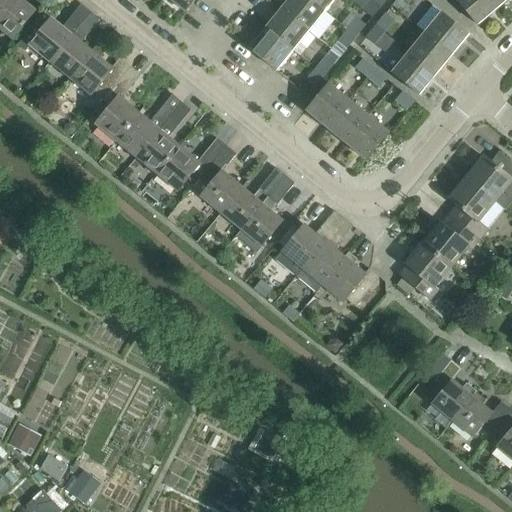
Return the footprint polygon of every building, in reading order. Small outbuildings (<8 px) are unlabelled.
[(7,0),(0,9),(0,29),(12,39),(35,11),(22,1),(22,0),(7,0)] [(169,0),(185,12),(195,0),(169,0)] [(325,12),(309,0),(288,0),(281,10),(308,32),(325,12)] [(334,0),(309,0),(325,12),(334,0)] [(387,0),(370,0),(368,3),(378,11),(387,0)] [(489,0),(455,0),(477,26),(497,9),(489,0)] [(507,0),(489,0),(497,9),(507,0)] [(51,19),(47,23),(40,18),(17,45),(25,52),(30,46),(49,62),(90,12),(81,5),(62,28),(51,19)] [(281,10),(265,29),(292,52),(308,32),(281,10)] [(100,20),(90,12),(49,62),(70,79),(92,52),(92,51),(96,46),(91,52),(81,43),(100,20)] [(468,36),(441,13),(424,33),(452,56),(468,36)] [(374,26),(384,34),(394,22),(385,14),(374,26)] [(357,18),(346,30),(356,38),(366,26),(357,18)] [(384,34),(374,26),(365,38),(374,45),(384,34)] [(292,52),(265,29),(249,49),(276,72),(292,52)] [(356,38),(346,30),(337,42),(346,50),(356,38)] [(424,33),(408,53),(435,76),(452,56),(424,33)] [(104,53),(96,46),(92,51),(92,52),(70,79),(90,96),(95,91),(104,98),(129,68),(119,59),(112,68),(99,58),(104,53)] [(435,76),(408,53),(392,73),(419,96),(435,76)] [(324,57),(314,70),(324,78),(334,65),(324,57)] [(366,78),(374,68),(363,59),(355,68),(366,78)] [(129,68),(104,98),(104,99),(102,101),(110,107),(95,125),(116,142),(139,114),(120,99),(139,76),(129,68)] [(386,78),(374,68),(366,78),(378,88),(386,78)] [(324,78),(314,70),(305,81),(315,89),(324,78)] [(326,128),(348,100),(328,84),(306,111),(326,128)] [(415,102),(414,101),(403,91),(395,101),(406,111),(415,102)] [(139,114),(116,142),(136,159),(182,103),(172,95),(150,123),(139,114)] [(348,100),(326,128),(346,144),(368,117),(348,100)] [(182,103),(136,159),(157,175),(180,147),(168,138),(191,111),(182,103)] [(388,133),(368,117),(346,144),(366,160),(388,133)] [(180,147),(157,175),(177,192),(192,174),(199,180),(226,147),(217,139),(198,162),(180,147)] [(236,155),(226,147),(199,180),(208,187),(199,198),(220,215),(242,188),(223,171),(236,155)] [(483,157),(465,178),(495,203),(511,182),(511,164),(499,154),(491,164),(483,157)] [(253,196),(242,188),(220,215),(240,231),(285,177),(276,169),(253,196)] [(294,184),(285,177),(240,231),(261,248),(283,221),(272,211),(294,184)] [(495,203),(465,178),(448,199),(456,205),(449,215),(479,240),(488,230),(478,222),(495,203)] [(343,219),(334,212),(315,235),(304,225),(282,252),(302,269),(343,219)] [(439,222),(422,243),(451,268),(468,248),(471,250),(479,240),(449,215),(441,224),(439,222)] [(343,219),(302,269),(322,286),(344,259),(344,258),(333,250),(352,227),(343,219)] [(451,268),(422,243),(405,264),(407,266),(398,276),(429,301),(438,290),(435,288),(451,268)] [(344,259),(322,286),(343,302),(353,290),(362,298),(379,278),(369,269),(365,273),(364,275),(352,265),(357,260),(348,253),(344,258),(344,259)] [(60,285),(72,272),(51,254),(40,267),(60,285)] [(299,314),(289,305),(283,313),(293,322),(299,314)] [(452,422),(476,392),(466,384),(462,389),(452,380),(460,370),(451,361),(434,381),(441,387),(428,402),(452,422)] [(485,400),(476,392),(452,422),(472,438),(485,422),(495,430),(511,410),(501,403),(492,413),(482,405),(485,400)] [(0,432),(4,435),(15,413),(0,404),(0,432)] [(511,411),(511,410),(495,430),(504,438),(496,447),(511,460),(511,411)] [(19,420),(8,440),(27,451),(39,431),(19,420)] [(55,482),(67,466),(48,451),(36,467),(55,482)] [(83,506),(106,481),(84,462),(62,487),(83,506)] [(269,493),(274,484),(263,478),(258,487),(269,493)] [(254,490),(249,487),(247,491),(226,479),(215,500),(236,511),(251,511),(254,507),(247,503),(254,490)] [(29,511),(58,511),(69,506),(56,483),(23,502),(29,511)]
